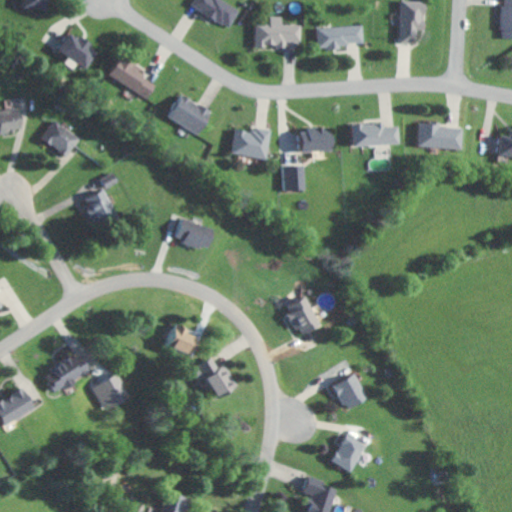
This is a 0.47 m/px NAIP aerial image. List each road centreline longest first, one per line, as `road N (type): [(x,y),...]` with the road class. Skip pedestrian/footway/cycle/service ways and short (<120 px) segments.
road 1 (residential): [(248,511),(271,450),(272,377),(249,330),(219,301),(156,280),(109,287),(0,352)]
road 2 (residential): [(511,96),(413,85),(251,84),(119,0)]
road 3 (residential): [(81,299),(38,227),(0,200)]
